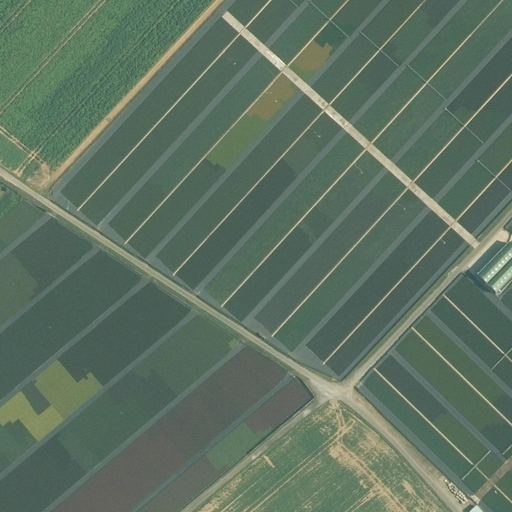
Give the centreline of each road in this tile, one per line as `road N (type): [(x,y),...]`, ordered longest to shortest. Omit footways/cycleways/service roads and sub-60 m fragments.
road 1 (residential): [(0,172),(346,395),(511,217)]
road 2 (track): [(184,511),(330,389)]
road 3 (track): [(454,511),(346,395)]
